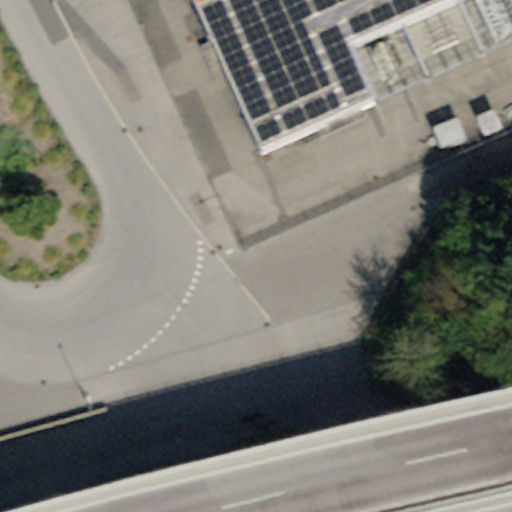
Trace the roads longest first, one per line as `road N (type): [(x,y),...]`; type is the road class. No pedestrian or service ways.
road 1 (motorway): [(511,442),(205,511)]
road 2 (residential): [(0,321),(55,326),(116,288),(135,252),(138,224),(127,184)]
road 3 (unknown): [(217,367),(0,430)]
road 4 (residential): [(127,184),(29,15)]
